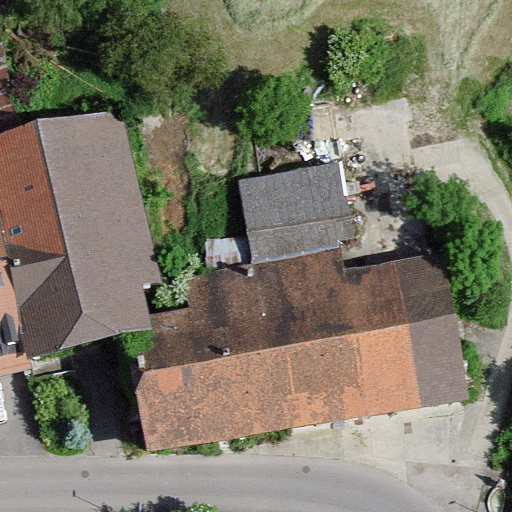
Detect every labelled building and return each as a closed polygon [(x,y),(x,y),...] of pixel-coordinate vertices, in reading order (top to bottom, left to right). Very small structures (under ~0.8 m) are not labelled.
[(131,125),(2,156),(47,381),(131,360),(121,301),(169,287),(131,125)] [(244,175),(250,241),(354,231),(348,165),(244,175)] [(0,390),(47,381),(0,201),(0,390)] [(359,264),(240,286),(269,450),(475,413),(448,268),(363,283),(359,264)] [(128,303),(154,465),(263,452),(237,286),(128,303)]
